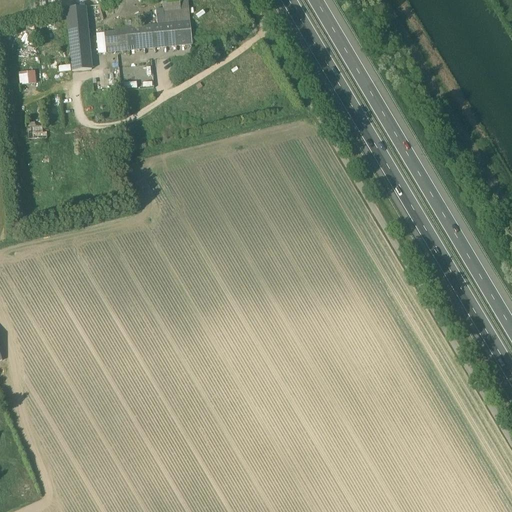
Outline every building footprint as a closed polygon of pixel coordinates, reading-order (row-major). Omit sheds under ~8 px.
[(192,45),(189,9),(187,0),(162,0),(163,9),(156,10),(156,12),(157,24),(131,27),(130,22),(125,22),(126,27),(114,28),(115,32),(95,34),(97,54),(106,53),(192,45)] [(71,72),(82,71),(92,70),(85,7),(65,9),(71,72)] [(16,26),(17,33),(36,31),(35,24),(16,26)] [(37,49),(16,52),(17,59),(38,57),(37,49)] [(0,61),(0,70),(2,85),(9,84),(6,61),(0,61)] [(18,73),(20,86),(36,84),(35,71),(18,73)] [(110,93),(110,81),(102,82),(103,86),(94,86),(95,93),(110,93)] [(15,115),(13,99),(0,100),(2,116),(15,115)] [(35,127),(28,127),(27,127),(28,140),(47,139),(47,131),(43,131),(43,126),(35,127)] [(16,127),(11,128),(5,129),(3,129),(5,146),(18,145),(16,127)]
